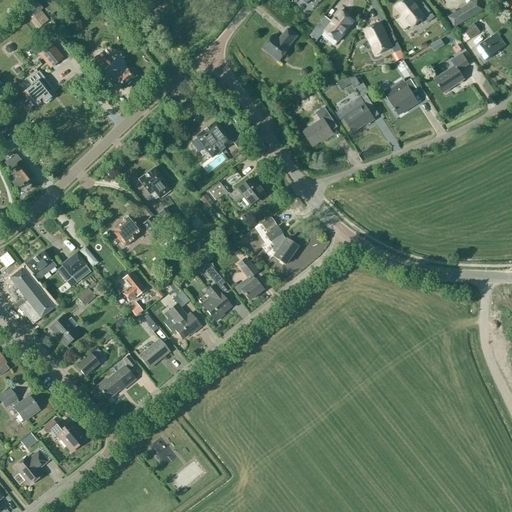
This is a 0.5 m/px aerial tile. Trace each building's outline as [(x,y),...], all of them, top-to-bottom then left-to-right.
[(435,17),(423,2),(417,7),(411,0),(403,0),(395,7),(412,27),(425,17),(429,22),(435,17)] [(476,0),(448,17),(454,27),(483,10),(477,0),(476,0)] [(30,18),(38,28),(48,20),(40,10),(30,18)] [(332,22),(324,16),(313,31),(320,37),(324,32),(338,42),(354,21),(340,11),(332,22)] [(458,34),(464,42),(479,32),(473,23),(458,34)] [(365,31),(376,55),(391,47),(394,53),(401,50),(392,33),(386,36),(380,24),(365,31)] [(279,62),(290,48),(288,47),(297,36),(288,29),(282,36),(283,37),(280,41),(273,35),(263,49),(279,62)] [(496,33),(476,48),(485,61),(505,46),(496,33)] [(409,36),(401,39),(406,50),(413,48),(409,36)] [(47,55),(54,64),(62,58),(50,42),(38,52),(43,59),(47,55)] [(127,68),(124,65),(125,64),(120,54),(109,64),(99,54),(90,63),(100,74),(104,70),(111,77),(110,78),(113,82),(121,90),(136,77),(127,68)] [(464,80),(458,71),(469,64),(461,54),(451,61),(455,66),(434,80),(443,93),(444,93),(443,92),(452,86),(453,87),(464,80)] [(38,72),(28,80),(32,85),(23,92),(34,106),(41,100),(44,104),(52,97),(48,93),(52,90),(38,72)] [(354,87),(359,84),(355,77),(349,79),(354,87)] [(412,94),(417,90),(410,79),(405,83),(404,81),(384,93),(398,115),(417,103),(412,94)] [(330,86),(323,90),(328,98),(335,94),(330,86)] [(304,95),(308,105),(314,102),(310,93),(304,95)] [(368,110),(373,107),(365,94),(335,113),(340,120),(343,118),(352,132),(366,123),(366,124),(374,119),(368,110)] [(291,105),(294,111),(302,106),(298,100),(291,105)] [(324,107),(316,113),(321,121),(303,132),(312,146),(325,139),(325,140),(333,135),(327,126),(333,121),(324,107)] [(235,146),(241,141),(233,130),(226,135),(216,121),(195,137),(212,158),(220,151),(224,156),(227,153),(223,149),(232,142),(235,146)] [(154,134),(159,138),(167,129),(162,125),(154,134)] [(22,185),(23,186),(34,177),(22,163),(23,163),(15,153),(4,163),(16,177),(11,182),(17,189),(22,185)] [(164,184),(165,183),(154,168),(138,180),(150,195),(154,191),(159,199),(170,191),(164,184)] [(255,183),(252,186),(248,181),(249,180),(248,180),(236,189),(237,189),(230,194),(234,199),(240,194),(249,206),(264,194),(255,183)] [(219,183),(208,192),(215,201),(226,192),(219,183)] [(199,198),(207,207),(212,203),(205,194),(199,198)] [(166,231),(176,224),(165,208),(155,216),(166,231)] [(124,246),(135,238),(133,236),(140,230),(129,216),(128,217),(125,216),(123,219),(122,221),(122,222),(122,223),(114,229),(117,232),(114,234),(124,246)] [(271,218),(261,225),(265,232),(275,225),(271,218)] [(152,220),(145,226),(154,238),(162,232),(152,220)] [(285,239),(285,240),(281,234),(282,234),(277,227),(265,234),(270,242),(271,241),(274,246),(271,248),(275,254),(273,257),(284,265),(297,247),(285,239)] [(66,252),(75,247),(71,239),(62,244),(66,252)] [(26,265),(23,268),(29,276),(32,273),(33,274),(31,276),(35,282),(55,266),(43,251),(26,265)] [(75,251),(60,264),(67,273),(62,276),(70,287),(76,283),(71,276),(86,264),(75,251)] [(248,263),(245,259),(238,264),(241,268),(240,269),(248,278),(235,288),(239,294),(242,292),(249,301),(262,290),(254,279),(254,280),(252,276),(257,272),(249,262),(248,263)] [(221,279),(207,262),(201,267),(215,284),(205,292),(211,299),(202,306),(214,320),(216,319),(217,321),(222,316),(221,315),(231,307),(223,297),(228,292),(219,281),(221,279)] [(44,295),(29,276),(23,268),(22,268),(8,279),(10,281),(3,287),(16,303),(15,304),(18,307),(32,325),(40,318),(40,319),(54,308),(44,295)] [(129,302),(136,296),(136,297),(144,290),(130,273),(122,279),(128,287),(122,293),(129,302)] [(170,282),(174,292),(180,289),(175,279),(170,282)] [(155,287),(152,290),(160,298),(162,296),(155,287)] [(78,299),(84,305),(94,296),(88,289),(78,299)] [(181,301),(177,305),(177,304),(168,311),(178,324),(173,328),(182,339),(189,334),(188,333),(191,331),(193,332),(200,326),(190,314),(186,316),(180,308),(183,305),(184,305),(189,301),(181,291),(176,296),(181,301)] [(127,307),(135,316),(141,310),(134,301),(127,307)] [(146,314),(142,318),(153,332),(158,328),(146,314)] [(62,316),(50,328),(66,346),(78,335),(62,316)] [(108,328),(95,339),(101,345),(114,334),(108,328)] [(159,340),(139,356),(148,368),(169,352),(159,340)] [(97,349),(91,355),(90,354),(76,366),(84,376),(99,364),(95,360),(101,354),(97,349)] [(4,362),(0,356),(0,375),(9,369),(3,362),(4,362)] [(128,356),(123,360),(129,368),(135,364),(128,356)] [(101,393),(107,400),(121,387),(123,389),(134,380),(124,367),(107,380),(106,379),(96,387),(101,393)] [(19,403),(16,400),(17,399),(10,390),(0,396),(0,400),(5,408),(11,403),(14,407),(13,408),(19,415),(21,414),(25,420),(39,410),(33,402),(32,402),(28,397),(19,403)] [(76,444),(84,438),(71,423),(67,426),(62,419),(54,425),(49,420),(43,426),(49,432),(50,431),(54,437),(57,434),(62,440),(59,442),(64,448),(66,446),(71,451),(77,446),(76,444)] [(19,440),(26,449),(36,440),(30,432),(19,440)] [(38,451),(28,459),(27,457),(14,467),(20,475),(20,476),(22,479),(24,479),(29,485),(41,475),(37,470),(47,462),(38,451)]
